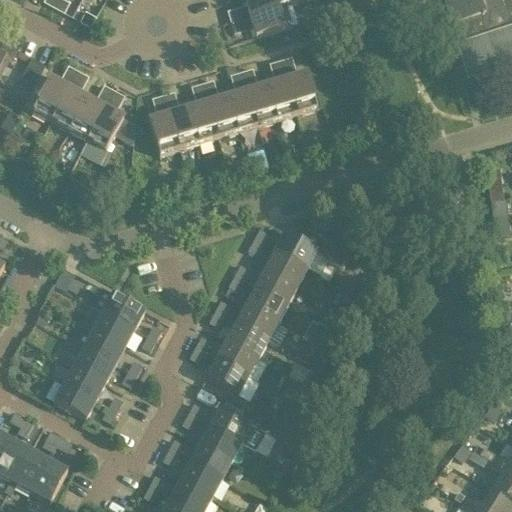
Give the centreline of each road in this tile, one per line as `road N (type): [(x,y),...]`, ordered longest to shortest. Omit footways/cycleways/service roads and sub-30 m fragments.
road 1 (residential): [(157,234),(511,126)]
road 2 (residential): [(117,463),(135,469),(170,403),(163,367),(186,324),(157,234)]
road 3 (residential): [(0,11),(93,58),(156,25),(154,0)]
road 4 (residential): [(0,355),(22,315),(15,287),(43,233)]
road 5 (residential): [(117,463),(0,397)]
